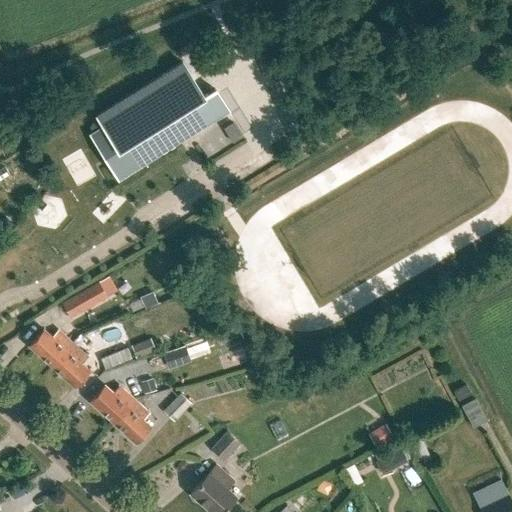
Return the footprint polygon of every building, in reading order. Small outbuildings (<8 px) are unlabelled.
[(102,127),(89,135),(105,160),(108,164),(118,180),(141,165),(173,145),(228,111),(214,89),(203,96),(201,93),(192,78),(182,62),(95,116),(102,127)] [(60,153),(82,194),(94,187),(71,147),(60,153)] [(153,266),(159,277),(170,270),(164,259),(153,266)] [(63,303),(71,317),(106,297),(98,283),(63,303)] [(145,308),(157,303),(152,291),(140,296),(140,298),(129,303),(133,311),(144,306),(145,308)] [(28,345),(51,366),(72,343),(57,330),(51,337),(43,329),(28,345)] [(149,339),(130,346),(134,358),(153,351),(149,339)] [(51,366),(74,387),(89,371),(81,364),(87,357),(72,343),(51,366)] [(167,369),(189,361),(184,346),(162,354),(167,369)] [(127,347),(100,358),(105,369),(132,359),(127,347)] [(143,394),(155,390),(151,379),(140,382),(143,394)] [(89,401),(112,422),(134,399),(119,386),(113,392),(104,385),(89,401)] [(189,402),(180,395),(164,413),(174,421),(189,402)] [(112,422),(136,443),(151,427),(142,419),(149,413),(134,399),(112,422)] [(460,407),(472,429),(486,421),(474,399),(460,407)] [(369,435),(377,448),(395,437),(387,423),(369,435)] [(210,450),(223,462),(239,444),(226,432),(210,450)] [(400,448),(390,453),(396,467),(406,462),(400,448)] [(234,481),(216,465),(190,493),(211,511),(222,511),(236,498),(227,489),(234,481)] [(474,496),(479,508),(508,494),(502,483),(474,496)] [(479,508),(480,511),(511,511),(511,502),(508,494),(479,508)]
